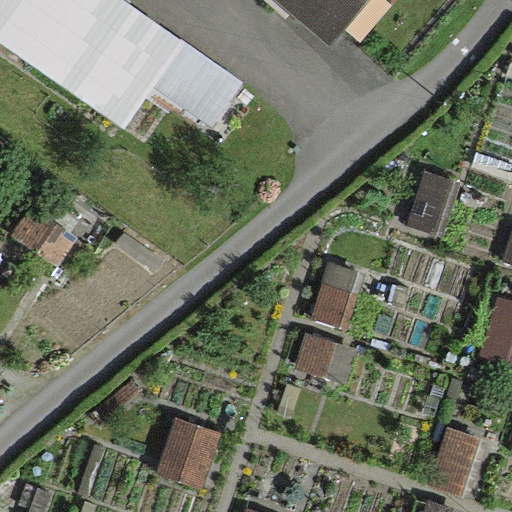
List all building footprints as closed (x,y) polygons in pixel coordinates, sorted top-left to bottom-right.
[(172,45),(105,0),(0,0),(0,60),(110,136),(138,95),(172,45)] [(354,0),(266,0),(319,43),(354,0)] [(242,93),(172,45),(138,95),(208,142),(242,93)] [(459,179),(425,168),(407,223),(441,234),(459,179)] [(32,202),(12,231),(60,264),(80,234),(32,202)] [(511,229),(502,257),(511,260),(511,229)] [(366,271),(329,260),(313,315),(350,326),(366,271)] [(511,299),(498,295),(479,357),(511,366),(511,299)] [(358,346),(306,331),(296,366),(347,381),(358,346)] [(222,430),(177,414),(158,469),(204,485),(222,430)] [(480,435),(448,425),(429,484),(462,494),(480,435)] [(459,511),(461,509),(428,498),(422,511),(459,511)]
